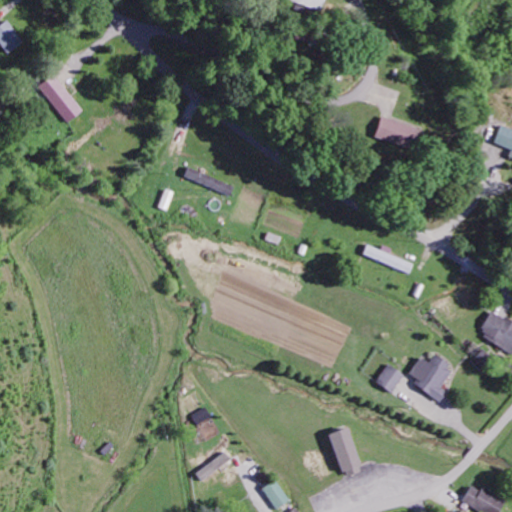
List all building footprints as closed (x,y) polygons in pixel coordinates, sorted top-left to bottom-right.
[(0,46),(6,55),(23,42),(7,20),(0,24),(0,46)] [(67,123),(82,110),(52,75),(37,87),(67,123)] [(411,148),(416,127),(378,118),(373,139),(411,148)] [(511,130),(499,126),(492,144),(510,150),(507,157),(511,159),(511,130)] [(511,352),(511,323),(490,312),(478,334),(511,352)] [(408,373),(415,378),(412,382),(438,401),(446,390),(440,386),(453,368),(433,354),(428,362),(419,356),(408,373)] [(392,390),(402,374),(388,364),(385,368),(392,373),(384,385),(392,390)] [(346,426),(328,433),(344,476),(362,469),(346,426)] [(488,511),(498,511),(504,497),(480,487),(479,489),(468,485),(462,502),(488,511)]
